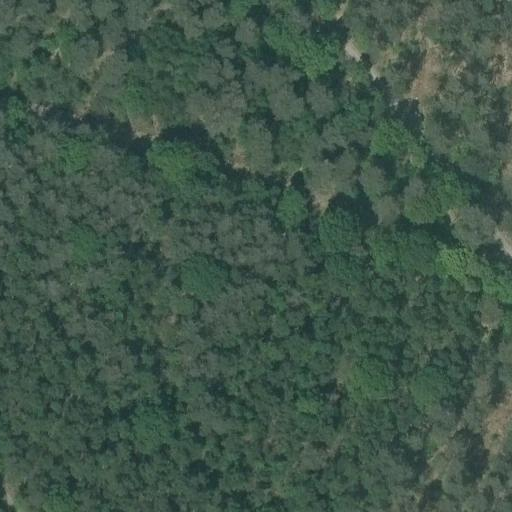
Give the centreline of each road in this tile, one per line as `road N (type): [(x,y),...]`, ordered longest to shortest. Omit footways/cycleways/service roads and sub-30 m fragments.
road 1 (track): [(0,115),(511,274)]
road 2 (track): [(295,0),(511,244)]
